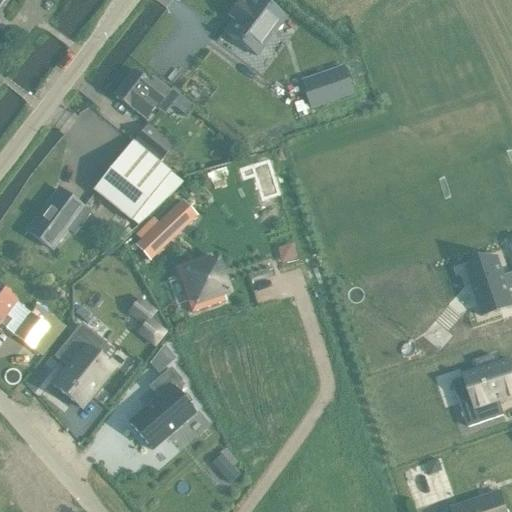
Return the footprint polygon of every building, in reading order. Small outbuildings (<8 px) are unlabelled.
[(233,20),(224,33),(256,57),(285,18),(260,0),(248,0),(243,7),(238,3),(228,16),(233,20)] [(345,68),(303,83),(312,109),(354,95),(345,68)] [(134,70),(113,96),(130,109),(133,106),(149,118),(169,92),(152,78),(149,82),(134,70)] [(147,125),(134,142),(160,164),(173,147),(147,125)] [(92,191),(129,220),(138,227),(183,184),(132,141),(124,151),(92,191)] [(269,160),(239,169),(242,180),(254,177),(261,201),(279,196),(269,160)] [(58,190),(27,232),(51,250),(65,231),(73,237),(90,214),(82,208),(58,190)] [(159,224),(136,246),(150,261),(197,217),(182,202),(159,224)] [(282,262),(299,258),(296,242),(279,246),(282,262)] [(210,257),(176,268),(180,280),(187,301),(191,314),(226,302),(223,294),(226,293),(226,294),(227,293),(227,292),(226,292),(217,264),(217,262),(216,263),(213,264),(210,257)] [(511,300),(498,259),(466,270),(482,317),(511,307),(511,300)] [(0,290),(0,325),(13,336),(30,314),(16,303),(0,290)] [(80,308),(74,315),(85,323),(90,316),(80,308)] [(30,314),(13,336),(33,350),(49,329),(30,314)] [(67,368),(53,387),(81,409),(112,370),(95,356),(104,345),(81,326),(55,358),(67,368)] [(200,342),(209,376),(251,366),(242,332),(200,342)] [(175,360),(163,347),(149,365),(158,375),(175,360)] [(472,397),(460,402),(468,428),(503,416),(499,403),(511,398),(511,364),(511,361),(497,366),(494,357),(476,362),(479,371),(465,376),(472,397)] [(159,399),(129,424),(152,451),(194,415),(172,389),(181,382),(171,370),(149,388),(159,399)] [(430,476),(442,472),(438,460),(426,464),(430,476)] [(232,468),(230,466),(220,474),(229,485),(239,476),(232,468)] [(452,511),(506,511),(500,493),(452,509),(452,511)]
